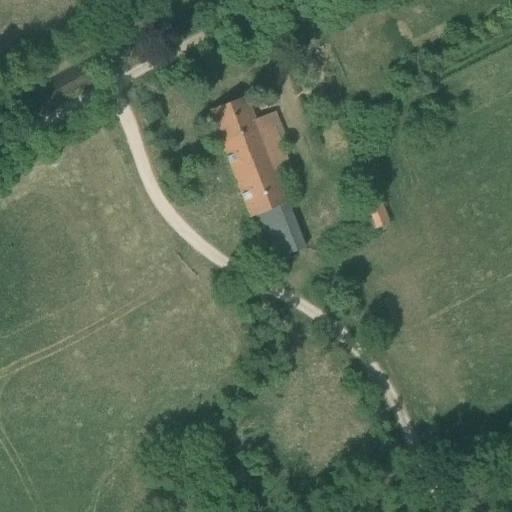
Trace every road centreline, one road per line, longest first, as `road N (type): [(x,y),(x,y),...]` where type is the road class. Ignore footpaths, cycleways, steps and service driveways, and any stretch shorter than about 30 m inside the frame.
road 1 (track): [(107,85),(153,201),(206,255),(298,302),(368,359),(450,511)]
road 2 (track): [(0,143),(288,0)]
